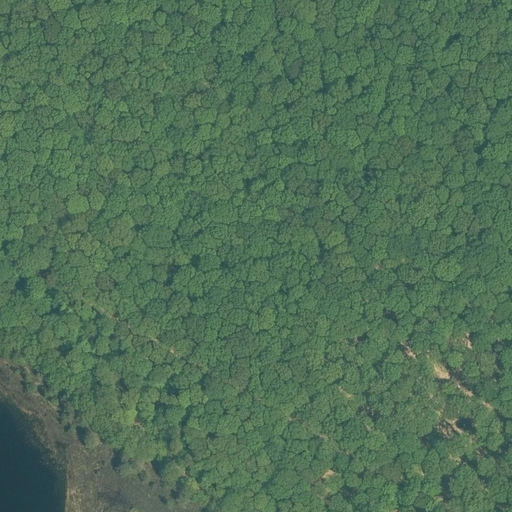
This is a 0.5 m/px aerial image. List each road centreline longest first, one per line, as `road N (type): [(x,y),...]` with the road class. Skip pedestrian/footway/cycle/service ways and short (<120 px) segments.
road 1 (track): [(450,511),(0,257)]
road 2 (track): [(219,381),(396,0)]
